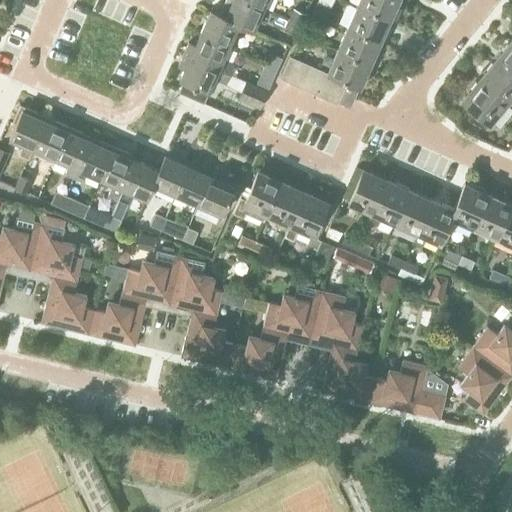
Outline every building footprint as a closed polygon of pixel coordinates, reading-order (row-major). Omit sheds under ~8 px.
[(239,24),(253,30),(263,7),(246,0),(232,0),(225,17),(239,24)] [(318,0),(317,2),(318,2),(313,13),(326,18),(330,8),(333,0),(318,0)] [(359,0),(358,4),(391,19),(392,19),(398,7),(396,6),(398,0),(359,0)] [(386,29),(391,19),(358,4),(348,28),(380,42),(381,41),(383,42),(388,29),(386,29)] [(294,10),(290,19),(302,24),(306,15),(294,10)] [(229,46),(239,24),(225,17),(210,11),(200,33),(229,46)] [(322,28),(326,18),(313,13),(309,22),(322,28)] [(297,34),(302,24),(290,19),(286,29),(297,34)] [(348,28),(338,50),(371,64),(373,65),(378,52),(376,51),(380,42),(348,28)] [(188,42),(183,54),(229,74),(234,64),(223,59),(229,46),(200,33),(195,45),(188,42)] [(511,42),(509,41),(493,60),(511,75),(511,42)] [(338,50),(327,73),(335,77),(347,81),(360,88),(361,87),(363,87),(368,75),(366,74),(371,64),(338,50)] [(225,83),(229,74),(183,54),(179,64),(185,67),(180,79),(192,85),(192,87),(194,88),(193,91),(192,91),(189,97),(201,102),(202,101),(200,100),(204,90),(208,92),(214,79),(225,83)] [(271,54),(267,63),(278,68),(282,59),(271,54)] [(281,79),(292,84),(302,62),(290,57),(281,79)] [(511,95),(511,75),(493,60),(478,80),(506,103),(511,95)] [(292,84),(304,89),(313,67),(302,62),(292,84)] [(267,63),(256,86),(267,91),(273,78),(274,78),(278,68),(267,63)] [(304,89),(315,94),(324,72),(313,67),(304,89)] [(335,77),(327,73),(324,72),(315,94),(326,98),(335,77)] [(337,104),(347,81),(335,77),(326,98),(337,103),(337,104)] [(466,90),(468,91),(461,100),(477,113),(489,122),(490,123),(506,103),(478,80),(476,81),(475,80),(466,90)] [(237,99),(260,109),(268,91),(267,91),(256,86),(245,82),(237,99)] [(33,149),(45,121),(36,117),(38,113),(20,105),(13,122),(16,124),(10,138),(22,144),(18,155),(28,160),(33,149)] [(477,113),(472,119),(484,128),(489,122),(477,113)] [(68,131),(45,121),(33,149),(56,159),(68,131)] [(74,178),(78,169),(90,141),(68,131),(56,159),(67,164),(64,174),(74,178)] [(88,173),(101,179),(113,151),(90,141),(78,169),(74,178),(81,180),(85,179),(88,173)] [(0,171),(9,151),(0,147),(0,171)] [(122,189),(123,189),(136,161),(113,151),(101,179),(112,184),(107,195),(118,200),(122,189)] [(164,156),(158,171),(152,185),(175,195),(183,178),(188,167),(187,167),(164,156)] [(207,185),(211,177),(214,170),(191,159),(187,167),(188,167),(183,178),(175,195),(198,205),(207,185)] [(146,199),(152,185),(158,171),(136,161),(123,189),(146,199)] [(348,202),(370,212),(384,179),(362,169),(348,202)] [(236,179),(214,170),(211,177),(207,185),(198,205),(221,215),(234,187),(233,187),(236,179)] [(263,221),(266,214),(281,181),(258,170),(245,199),(240,197),(233,213),(243,217),(245,213),(263,221)] [(30,180),(21,176),(16,187),(25,192),(30,180)] [(384,179),(370,212),(371,212),(366,223),(373,226),(378,224),(381,216),(394,222),(408,189),(407,189),(408,187),(395,181),(394,183),(384,179)] [(286,230),(289,224),(303,191),(281,181),(266,214),(276,218),(273,224),(286,230)] [(451,218),(474,228),(488,194),(465,184),(453,209),(455,210),(451,218)] [(394,222),(417,232),(431,199),(408,189),(394,222)] [(326,201),(303,191),(289,224),(286,230),(283,236),(293,240),(298,228),(312,234),(313,230),(320,233),(324,224),(317,221),(326,201)] [(51,203),(61,208),(66,196),(56,192),(51,203)] [(474,228),(496,238),(511,204),(488,194),(474,228)] [(75,200),(66,196),(61,208),(70,211),(75,200)] [(440,242),(451,218),(455,210),(453,209),(431,199),(417,232),(440,242)] [(496,238),(511,244),(511,204),(496,238)] [(96,223),(106,228),(111,217),(101,212),(96,223)] [(150,225),(160,230),(165,218),(155,214),(150,225)] [(4,271),(28,276),(41,222),(16,216),(14,227),(1,224),(0,227),(0,263),(6,265),(4,271)] [(120,221),(111,217),(106,228),(115,232),(120,221)] [(174,222),(165,218),(160,230),(169,234),(174,222)] [(41,222),(28,276),(50,282),(52,275),(76,281),(80,266),(82,257),(85,244),(62,238),(64,228),(41,222)] [(197,231),(188,228),(183,240),(192,243),(197,231)] [(237,241),(251,247),(255,240),(241,234),(237,241)] [(342,242),(355,248),(358,240),(345,234),(342,242)] [(267,245),(255,240),(251,247),(263,253),(267,245)] [(372,246),(358,240),(355,248),(369,254),(372,246)] [(353,266),(358,256),(337,246),(332,257),(353,266)] [(168,310),(180,256),(156,250),(154,261),(141,258),(138,270),(127,267),(121,292),(146,298),(144,305),(168,310)] [(290,256),(277,250),(274,257),(287,263),(290,256)] [(444,258),(458,264),(461,256),(447,250),(444,258)] [(401,268),(404,260),(391,254),(388,262),(401,268)] [(192,309),(216,315),(220,301),(222,291),(211,288),(214,275),(202,272),(204,262),(180,256),(168,310),(190,316),(192,309)] [(474,262),(461,256),(458,264),(471,270),(474,262)] [(91,259),(82,257),(80,266),(89,268),(91,259)] [(414,274),(418,266),(404,260),(401,268),(414,274)] [(103,272),(109,274),(112,263),(106,261),(103,272)] [(489,278),(503,284),(507,276),(493,270),(489,278)] [(385,274),(380,286),(391,291),(396,278),(385,274)] [(52,275),(50,282),(40,322),(87,333),(93,309),(83,306),(87,294),(74,291),(76,281),(52,275)] [(434,275),(430,292),(441,295),(446,277),(434,275)] [(511,278),(507,276),(503,284),(511,287),(511,278)] [(282,292),(279,304),(268,301),(262,326),(287,332),(285,339),(307,344),(321,290),(297,284),(294,295),(282,292)] [(332,343),(357,349),(362,324),(352,322),(355,309),(342,306),(345,296),(321,290),(307,344),(331,350),(332,343)] [(222,291),(220,301),(228,303),(230,293),(222,291)] [(93,309),(87,333),(135,345),(144,305),(146,298),(121,292),(119,302),(107,299),(103,311),(93,309)] [(228,368),(234,343),(223,340),(226,328),(214,325),(216,315),(192,309),(190,316),(180,356),(228,368)] [(486,326),(472,344),(511,373),(511,328),(503,322),(495,332),(486,326)] [(287,332),(262,326),(260,336),(247,333),(244,345),(234,343),(228,368),(276,379),(285,339),(287,332)] [(369,402),(375,377),(364,374),(367,362),(354,359),(357,349),(332,343),(331,350),(321,390),(369,402)] [(482,414),(511,373),(472,344),(457,365),(466,372),(458,382),(469,390),(462,399),(482,414)] [(387,367),(384,379),(375,377),(369,402),(415,413),(421,388),(427,365),(402,359),(400,370),(387,367)] [(445,394),(421,388),(415,413),(439,418),(445,394)]
